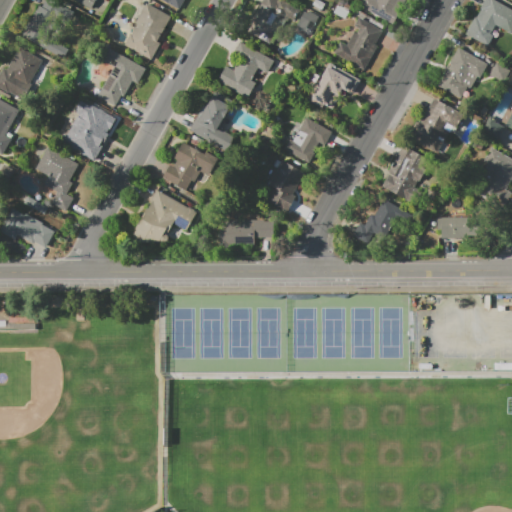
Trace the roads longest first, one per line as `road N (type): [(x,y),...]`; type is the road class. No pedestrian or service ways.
road 1 (residential): [(0,270),(511,269)]
road 2 (residential): [(76,269),(223,0)]
road 3 (residential): [(309,269),(309,250),(448,0)]
